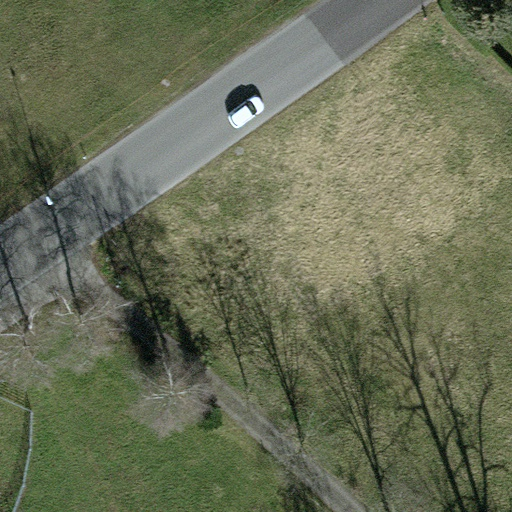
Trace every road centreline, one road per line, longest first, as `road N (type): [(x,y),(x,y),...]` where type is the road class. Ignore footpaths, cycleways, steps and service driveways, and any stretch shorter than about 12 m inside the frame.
road 1 (tertiary): [(0,260),(373,0)]
road 2 (unknown): [(48,226),(352,511)]
